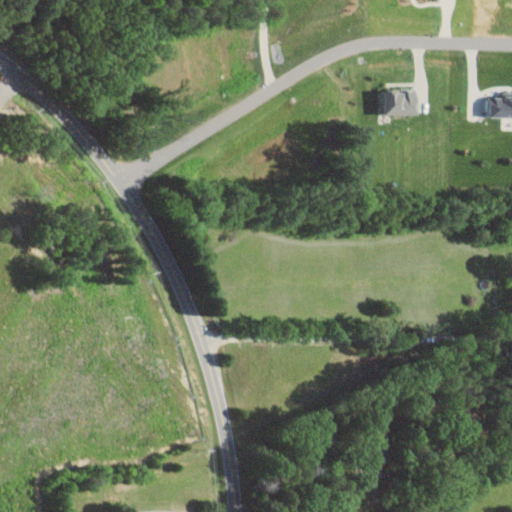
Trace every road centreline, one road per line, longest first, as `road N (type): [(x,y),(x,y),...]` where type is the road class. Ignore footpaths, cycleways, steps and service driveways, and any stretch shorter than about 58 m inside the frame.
road 1 (residential): [(236,511),(213,372),(175,272),(87,140),(0,57)]
road 2 (residential): [(122,185),(139,162),(324,47),(366,36),(511,36)]
